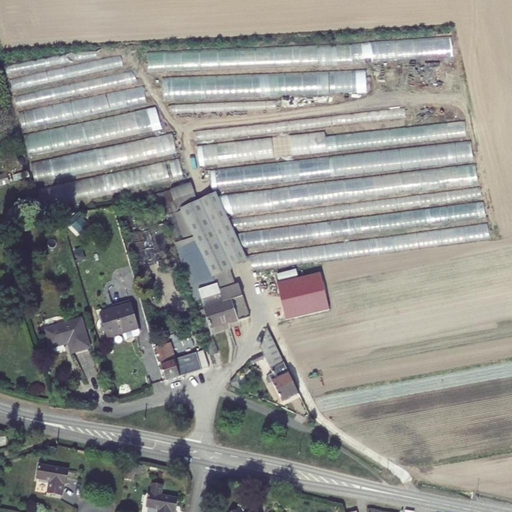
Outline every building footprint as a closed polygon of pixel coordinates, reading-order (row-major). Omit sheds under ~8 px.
[(149,70),(167,70),(168,54),(150,53),(149,70)] [(367,91),(366,70),(331,71),(332,84),(322,85),(322,93),(367,91)] [(109,109),(148,101),(145,87),(106,95),(109,109)] [(122,129),(123,135),(161,128),(157,107),(115,115),(118,130),(122,129)] [(46,109),(22,110),(23,125),(47,124),(46,109)] [(450,135),(467,135),(466,122),(450,123),(450,135)] [(12,142),(17,156),(24,153),(20,139),(12,142)] [(198,144),(199,163),(242,161),(242,142),(198,144)] [(126,161),(134,151),(125,144),(120,152),(123,154),(120,157),(126,161)] [(33,176),(37,176),(37,180),(63,178),(62,161),(33,162),(33,176)] [(163,163),(164,177),(181,176),(181,162),(163,163)] [(235,168),(211,170),(212,188),(236,185),(235,168)] [(6,174),(0,176),(0,180),(1,185),(9,183),(6,174)] [(158,194),(166,215),(176,211),(173,203),(196,195),(191,181),(158,194)] [(181,209),(213,277),(247,261),(216,193),(181,209)] [(325,272),(275,281),(281,318),(332,310),(325,272)] [(238,285),(220,290),(218,284),(209,287),(199,290),(202,300),(213,334),(223,331),(222,327),(228,325),(250,317),(238,285)] [(140,333),(137,325),(131,304),(100,313),(108,339),(123,334),(125,340),(138,336),(140,333)] [(68,344),(71,354),(90,348),(81,319),(44,329),(50,349),(68,344)] [(282,401),(298,392),(267,327),(263,341),(259,347),(264,356),(251,362),(252,364),(265,358),(273,373),(269,376),(266,379),(269,383),(272,383),(282,401)] [(208,340),(212,355),(219,352),(214,338),(208,340)] [(170,344),(168,344),(167,341),(155,345),(167,381),(179,377),(178,376),(209,367),(204,351),(175,360),(170,344)] [(130,472),(145,473),(145,464),(130,464),(130,472)] [(64,483),(67,484),(69,470),(39,465),(37,478),(50,481),(48,493),(62,495),(64,483)] [(164,485),(153,483),(151,495),(149,494),(147,508),(159,510),(158,511),(176,511),(179,500),(161,496),(164,485)]
